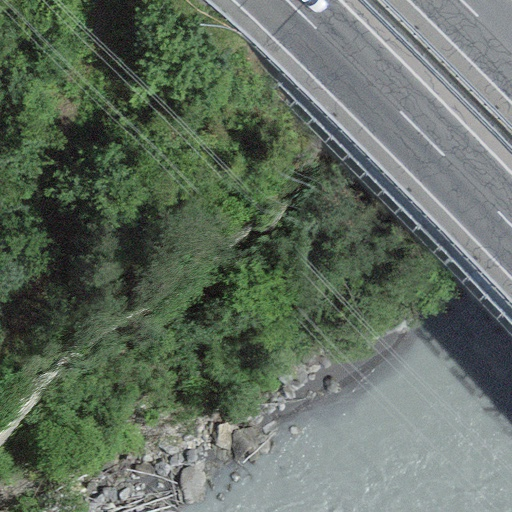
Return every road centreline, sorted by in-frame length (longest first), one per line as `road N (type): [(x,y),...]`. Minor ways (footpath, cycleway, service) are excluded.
road 1 (track): [(0,336),(24,310),(74,139),(86,0)]
road 2 (motorway): [(286,0),(511,226)]
